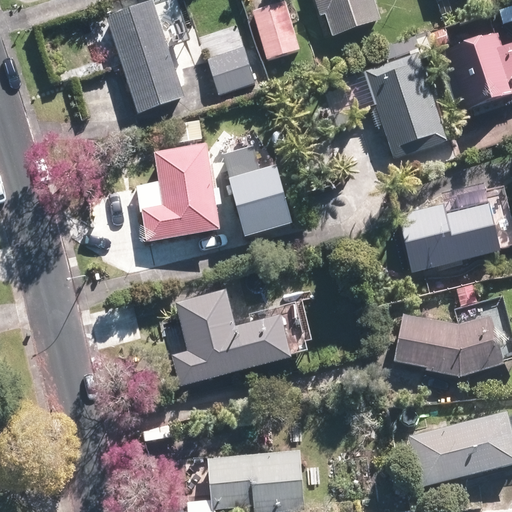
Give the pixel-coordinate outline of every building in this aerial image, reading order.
[(323,0),(334,34),(375,21),(367,0),(323,0)] [(277,6),(255,13),(269,59),(292,52),(277,6)] [(511,7),(494,14),(502,38),(511,34),(511,7)] [(179,100),(150,8),(108,21),(138,113),(179,100)] [(495,39),(450,54),(467,106),(511,92),(511,47),(499,52),(495,39)] [(254,83),(244,52),(210,63),(219,94),(254,83)] [(440,144),(414,61),(370,75),(396,158),(440,144)] [(333,144),(304,153),(312,178),(341,169),(333,144)] [(215,230),(203,150),(158,157),(166,209),(144,213),(149,240),(215,230)] [(284,187),(254,195),(263,229),(293,220),(284,187)] [(482,204),(404,222),(415,271),(493,253),(482,204)] [(175,360),(181,385),(286,359),(276,320),(232,331),(224,298),(178,309),(190,356),(175,360)] [(498,366),(486,322),(457,330),(407,317),(396,361),(458,377),(498,366)] [(511,462),(501,418),(418,438),(429,483),(511,463),(511,462)] [(310,423),(279,421),(278,442),(309,443),(310,423)] [(295,457),(210,463),(213,508),(253,505),(253,511),(287,511),(299,511),(295,457)] [(211,511),(210,503),(189,505),(189,511),(211,511)]
